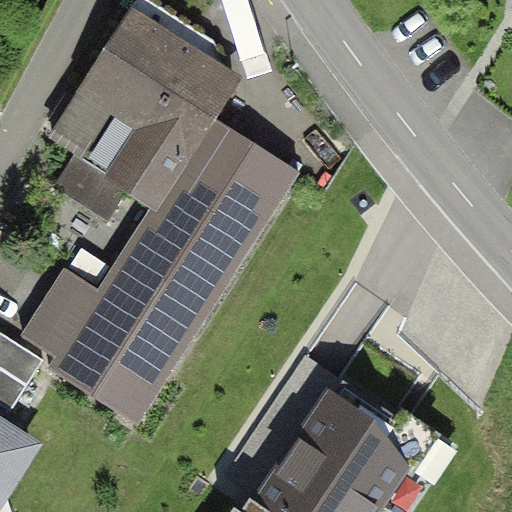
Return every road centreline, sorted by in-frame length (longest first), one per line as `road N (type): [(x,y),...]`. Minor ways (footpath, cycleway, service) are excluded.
road 1 (residential): [(511,250),(316,0)]
road 2 (residential): [(84,0),(0,150)]
